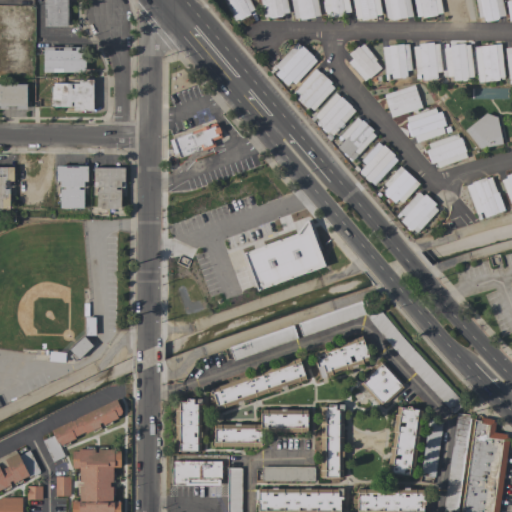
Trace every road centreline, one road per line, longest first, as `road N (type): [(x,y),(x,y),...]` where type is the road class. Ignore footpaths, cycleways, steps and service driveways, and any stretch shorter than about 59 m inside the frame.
road 1 (residential): [(145,511),(147,0)]
road 2 (primary): [(151,0),(465,365)]
road 3 (primary): [(511,379),(333,178)]
road 4 (residential): [(146,138),(0,137)]
road 5 (residential): [(121,138),(122,63),(109,18)]
